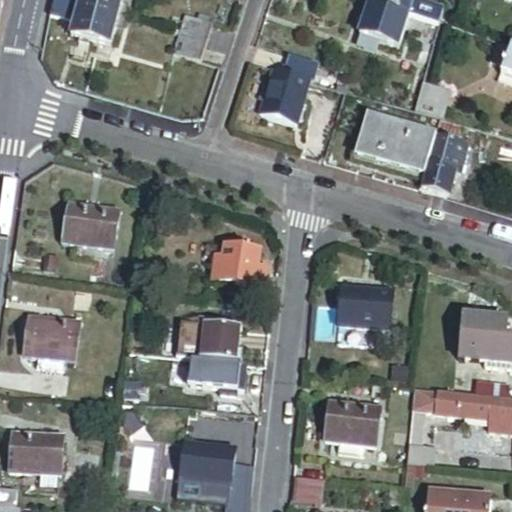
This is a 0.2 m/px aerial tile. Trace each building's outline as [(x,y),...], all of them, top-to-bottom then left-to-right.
[(81,0),(79,10),(119,21),(124,0),(81,0)] [(444,16),(415,7),(417,0),(375,0),(372,10),(410,23),(438,32),(440,29),(443,19),(444,16)] [(70,43),(111,54),(119,21),(79,10),(70,43)] [(399,54),(410,23),(372,10),(362,41),(370,44),(366,54),(378,58),(381,48),(399,54)] [(450,32),(453,22),(443,19),(440,29),(450,32)] [(179,40),(206,48),(212,30),(185,22),(179,40)] [(173,59),(200,68),(206,48),(179,40),(173,59)] [(503,51),(497,49),(489,71),(501,75),(495,91),(511,97),(511,50),(504,48),(503,51)] [(313,87),(318,71),(290,63),(285,79),(313,87)] [(313,90),(275,79),(262,123),(300,134),(313,90)] [(415,119),(443,127),(451,98),(423,91),(415,119)] [(336,113),(343,114),(346,99),(339,97),(336,113)] [(359,162),(427,182),(438,144),(370,124),(359,162)] [(438,144),(427,182),(423,197),(448,204),(456,178),(461,180),(469,152),(438,144)] [(64,251),(113,259),(119,221),(70,213),(64,251)] [(268,276),(258,275),(260,258),(201,250),(200,258),(206,259),(205,263),(216,264),(215,274),(217,274),(216,280),(222,280),(221,288),(266,294),(268,276)] [(68,284),(97,288),(99,273),(71,268),(68,284)] [(340,334),(390,339),(394,301),(344,295),(340,334)] [(129,340),(140,342),(142,324),(131,323),(129,340)] [(463,343),(505,348),(507,329),(465,325),(463,343)] [(25,364),(74,370),(80,333),(30,326),(25,364)] [(200,368),(234,372),(238,338),(204,334),(200,368)] [(488,367),(511,369),(511,348),(505,348),(463,343),(461,364),(488,367)] [(488,374),(511,376),(511,369),(488,367),(488,374)] [(244,399),(247,373),(234,372),(200,368),(194,368),(191,393),(224,397),(224,402),(238,404),(239,398),(244,399)] [(406,392),(408,378),(395,377),(394,391),(406,392)] [(508,406),(510,393),(477,390),(476,403),(478,403),(508,406)] [(373,401),(383,402),(384,393),(374,392),(373,401)] [(476,403),(413,396),(406,471),(433,474),(435,455),(422,454),(425,420),(490,426),(489,438),(511,440),(511,406),(508,406),(478,403),(476,403)] [(216,419),(241,422),(242,411),(217,408),(216,419)] [(327,449),(377,456),(381,417),(331,411),(327,449)] [(9,479),(60,484),(64,447),(13,442),(9,479)] [(180,509),(210,511),(229,511),(235,458),(184,453),(180,490),(181,490),(180,509)] [(325,488),(300,486),(297,509),(322,511),(325,488)] [(431,511),(486,511),(488,499),(433,494),(431,511)] [(0,511),(11,511),(13,498),(0,496),(0,511)] [(390,511),(403,511),(405,497),(392,496),(390,511)]
